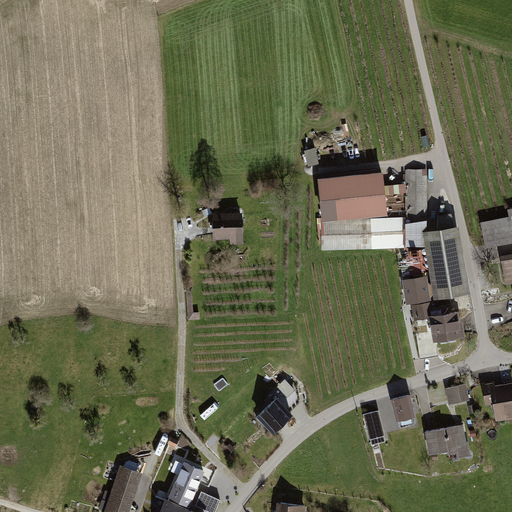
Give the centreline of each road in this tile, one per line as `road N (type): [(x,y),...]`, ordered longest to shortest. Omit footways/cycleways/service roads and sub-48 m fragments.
road 1 (unclassified): [(487,362),(408,0)]
road 2 (residential): [(232,511),(280,452),(331,413),(487,362)]
